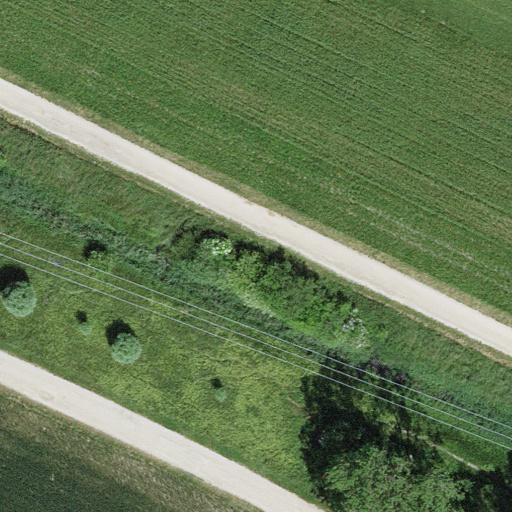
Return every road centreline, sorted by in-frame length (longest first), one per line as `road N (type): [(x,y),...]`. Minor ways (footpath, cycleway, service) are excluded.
road 1 (track): [(511,340),(0,91)]
road 2 (track): [(292,511),(0,368)]
